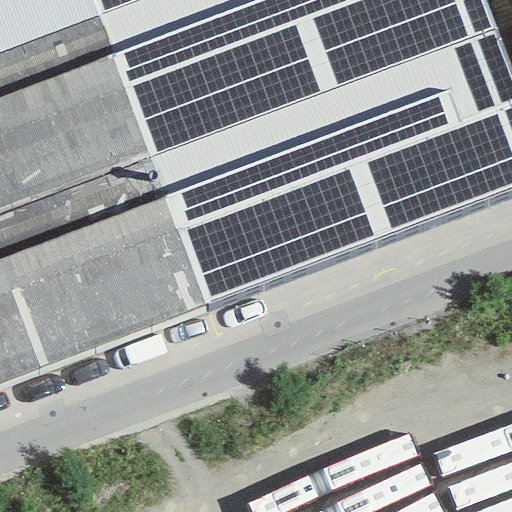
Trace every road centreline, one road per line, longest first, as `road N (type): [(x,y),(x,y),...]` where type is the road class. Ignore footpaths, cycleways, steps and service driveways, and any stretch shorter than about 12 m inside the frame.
road 1 (unclassified): [(0,447),(511,256)]
road 2 (unknown): [(396,300),(233,511)]
